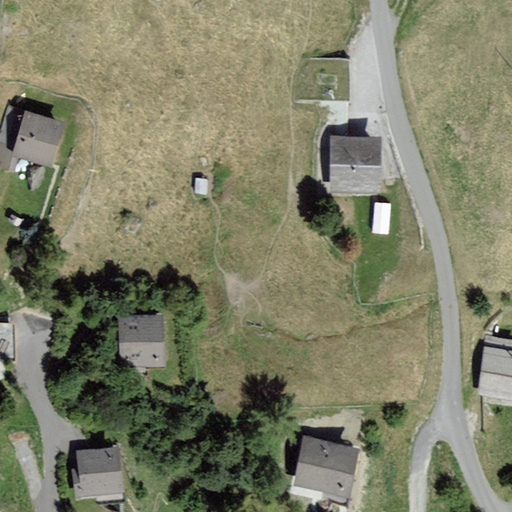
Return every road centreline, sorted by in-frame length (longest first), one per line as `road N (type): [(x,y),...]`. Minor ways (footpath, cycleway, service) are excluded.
road 1 (residential): [(378,0),(399,124),(445,273),(454,415)]
road 2 (residential): [(33,330),(48,436),(46,511)]
